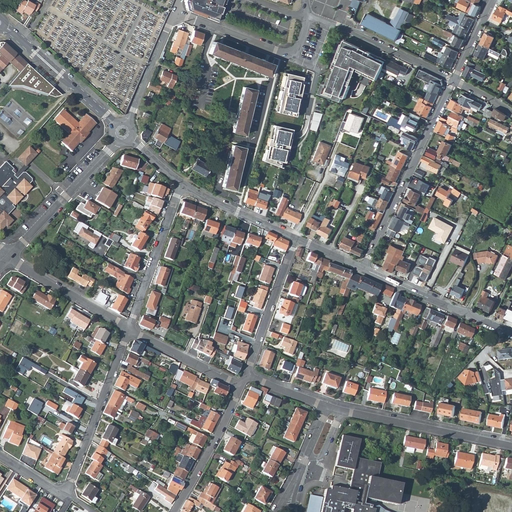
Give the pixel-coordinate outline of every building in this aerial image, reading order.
[(32,9),(36,11),(40,4),(36,2),(35,3),(29,0),(27,0),(26,1),(24,0),(20,0),(15,9),(20,13),(22,11),(28,15),(32,9)] [(184,0),(184,1),(186,10),(218,22),(219,20),(221,14),(224,7),(221,5),(222,2),(225,4),(226,0),(184,0)] [(353,0),(351,6),(352,6),(358,9),(361,0),(365,1),(365,0),(353,0)] [(476,16),(480,7),(478,6),(465,0),(460,0),(457,7),(476,16)] [(508,9),(500,5),(498,8),(493,18),(502,22),(507,12),(508,9)] [(393,19),(395,20),(401,8),(400,7),(396,6),(392,13),(390,17),(393,19)] [(410,13),(401,8),(395,20),(393,19),(390,25),(383,21),(380,20),(367,14),(363,23),(362,24),(367,26),(373,29),(396,41),(404,26),(405,24),(410,13)] [(410,13),(405,24),(409,26),(413,18),(416,20),(417,17),(410,13)] [(448,15),(446,19),(450,21),(462,26),(469,30),(474,20),(467,17),(461,14),(459,17),(456,18),(454,17),(454,18),(448,15)] [(462,26),(450,21),(448,25),(453,27),(454,26),(456,26),(453,32),(465,38),(469,30),(462,26)] [(176,48),(182,50),(187,33),(178,30),(173,42),(172,42),(169,52),(173,53),(174,52),(176,48)] [(193,30),(189,41),(199,45),(203,33),(193,30)] [(445,31),(444,32),(444,35),(451,38),(451,40),(453,42),(454,40),(462,44),(465,40),(445,31)] [(486,33),(481,44),(489,49),(495,38),(486,33)] [(445,43),(434,38),(432,42),(443,48),(445,43)] [(453,42),(451,40),(450,42),(453,43),(452,44),(460,48),(462,45),(462,44),(454,40),(453,42)] [(351,43),(347,41),(346,45),(342,44),(334,68),(336,68),(332,78),(330,77),(327,85),(324,83),(320,93),(342,102),(344,97),(346,98),(347,96),(356,70),(358,71),(364,74),(371,77),(377,80),(382,70),(387,60),(374,54),(365,50),(357,46),(351,43)] [(19,71),(27,63),(8,46),(3,42),(2,43),(0,42),(0,69),(4,66),(2,64),(6,59),(8,61),(18,70),(19,71)] [(213,42),(208,54),(268,77),(273,65),(272,64),(268,63),(264,61),(247,55),(244,53),(222,45),(219,44),(214,42),(213,42)] [(481,44),(480,44),(474,55),(484,60),(488,51),(490,52),(499,57),(500,56),(501,54),(489,49),(481,44)] [(447,47),(444,53),(450,56),(448,61),(453,64),(458,53),(447,47)] [(444,53),(444,54),(441,59),(438,57),(438,59),(426,54),(425,56),(436,61),(451,68),(453,64),(448,61),(450,56),(444,53)] [(175,57),(173,64),(180,67),(182,61),(181,61),(182,59),(175,57)] [(402,66),(387,59),(387,60),(382,70),(397,78),(402,66)] [(470,62),(469,66),(480,71),(481,68),(482,67),(477,64),(476,65),(470,62)] [(61,94),(27,63),(19,71),(7,85),(22,85),(48,94),(55,97),(61,94)] [(469,66),(468,66),(464,75),(470,78),(471,76),(472,74),(478,77),(477,78),(483,81),(486,74),(484,74),(480,71),(469,66)] [(441,79),(420,69),(417,77),(431,84),(424,99),(434,103),(443,85),(441,79)] [(163,71),(159,80),(168,83),(167,87),(171,88),(176,76),(163,71)] [(284,74),(276,113),(295,117),(296,112),(304,78),(284,74)] [(149,82),(146,88),(153,90),(155,84),(149,82)] [(408,86),(400,82),(397,86),(406,90),(408,86)] [(237,110),(231,132),(244,135),(255,90),(243,87),(237,110)] [(421,98),(412,93),(410,99),(418,103),(419,103),(421,98)] [(462,94),(458,102),(473,110),(477,111),(478,109),(479,110),(482,104),(475,101),(474,100),(462,94)] [(418,103),(415,109),(419,110),(418,112),(427,117),(434,103),(424,99),(421,98),(419,103),(418,103)] [(458,102),(451,99),(448,107),(459,113),(460,112),(462,114),(463,111),(464,109),(469,111),(472,113),(473,110),(458,102)] [(387,121),(390,115),(376,108),(373,115),(387,121)] [(486,108),(483,115),(491,118),(494,112),(486,108)] [(507,115),(496,108),(494,112),(492,115),(505,121),(507,116),(507,115)] [(62,109),(53,120),(58,124),(69,134),(61,143),(70,151),(78,142),(79,142),(88,132),(88,131),(95,123),(86,115),(78,124),(70,116),(62,109)] [(317,131),(321,113),(314,111),(309,129),(317,131)] [(441,116),(440,120),(459,129),(461,130),(464,123),(462,122),(464,117),(453,111),(448,120),(447,120),(447,119),(441,116)] [(406,116),(402,124),(403,125),(416,131),(420,122),(406,116)] [(510,127),(491,118),(488,124),(507,133),(510,127)] [(390,119),(388,123),(394,126),(400,129),(403,125),(402,124),(390,119)] [(440,120),(435,130),(444,134),(444,133),(447,135),(446,138),(455,142),(456,140),(455,139),(456,137),(449,134),(451,129),(457,132),(459,129),(440,120)] [(153,137),(163,142),(167,134),(170,129),(161,123),(153,137)] [(271,124),(262,160),(281,167),(282,162),(285,163),(288,149),(289,148),(289,146),(291,138),(292,133),(293,129),(271,124)] [(141,139),(144,142),(149,134),(151,132),(145,127),(141,134),(141,139)] [(418,137),(403,130),(401,135),(405,137),(403,141),(407,143),(405,147),(412,150),(418,137)] [(167,134),(163,142),(175,150),(180,141),(167,134)] [(319,141),(312,160),(318,163),(318,162),(322,163),(321,165),(325,167),(328,160),(324,159),(329,145),(319,141)] [(444,141),(439,152),(447,156),(452,145),(444,141)] [(232,145),(222,186),(234,189),(245,148),(232,145)] [(38,154),(29,146),(17,159),(26,167),(31,161),(35,157),(38,154)] [(439,152),(430,148),(426,155),(435,159),(437,157),(439,158),(439,159),(441,160),(442,157),(448,161),(449,160),(450,157),(447,156),(439,152)] [(388,159),(386,162),(390,164),(392,165),(402,170),(408,156),(399,151),(396,157),(395,156),(392,162),(388,159)] [(121,158),(119,165),(135,170),(137,160),(124,156),(121,158)] [(335,162),(331,171),(342,175),(347,163),(342,161),(343,158),(337,156),(335,162)] [(436,162),(423,156),(421,161),(430,165),(428,169),(438,173),(440,169),(445,171),(446,168),(447,169),(447,168),(436,162)] [(193,164),(190,169),(204,176),(209,166),(196,159),(193,164)] [(437,159),(436,162),(447,168),(449,165),(437,159)] [(180,160),(179,166),(187,169),(188,164),(180,160)] [(0,230),(1,230),(5,226),(6,227),(12,221),(7,216),(14,208),(12,205),(13,204),(16,204),(19,200),(18,199),(18,196),(19,194),(20,193),(22,191),(25,191),(26,193),(30,189),(30,186),(28,184),(31,181),(31,179),(25,173),(22,173),(17,178),(15,180),(12,177),(13,175),(14,174),(11,171),(13,169),(5,161),(0,166),(0,230)] [(352,170),(349,177),(359,181),(361,175),(362,175),(365,165),(365,166),(356,162),(353,171),(352,170)] [(25,169),(28,167),(27,166),(26,167),(24,165),(14,174),(13,175),(12,177),(15,180),(17,178),(22,173),(25,169)] [(391,167),(386,177),(396,182),(402,170),(392,165),(391,167)] [(112,168),(103,184),(112,189),(122,171),(112,168)] [(417,170),(415,175),(422,178),(425,173),(417,170)] [(141,177),(139,176),(138,178),(140,179),(140,180),(141,180),(140,185),(149,188),(147,194),(162,199),(163,199),(165,194),(166,194),(168,190),(154,185),(155,180),(142,175),(141,177)] [(299,175),(295,184),(300,186),(304,178),(299,175)] [(386,177),(381,175),(378,180),(389,185),(390,183),(397,186),(398,183),(396,182),(386,177)] [(333,187),(339,189),(341,185),(342,182),(336,180),(333,187)] [(430,186),(420,180),(415,191),(423,195),(425,196),(430,186)] [(258,192),(253,205),(263,209),(265,201),(258,199),(263,184),(260,183),(258,192)] [(382,194),(381,198),(389,202),(395,189),(392,187),(390,191),(385,189),(384,189),(382,188),(380,192),(382,194)] [(436,195),(446,201),(448,197),(451,192),(452,190),(450,189),(448,191),(441,187),(436,195)] [(102,188),(95,201),(109,209),(116,196),(102,188)] [(247,191),(244,202),(253,205),(258,192),(248,188),(247,192),(247,191)] [(452,190),(451,192),(458,197),(461,193),(454,188),(452,190)] [(274,189),(272,196),(278,198),(280,192),(274,189)] [(416,205),(421,194),(415,191),(411,190),(408,196),(406,201),(416,205)] [(274,213),(280,216),(284,206),(289,196),(283,194),(274,213)] [(162,202),(147,196),(146,201),(150,203),(147,210),(157,215),(162,202)] [(432,196),(427,208),(430,210),(435,198),(432,196)] [(446,201),(445,203),(450,206),(453,200),(448,197),(446,201)] [(389,202),(381,198),(379,200),(375,199),(373,204),(385,210),(389,202)] [(335,199),(331,208),(334,209),(335,206),(338,208),(341,202),(335,199)] [(100,208),(87,201),(84,206),(80,203),(78,206),(75,210),(87,216),(87,217),(89,218),(92,214),(94,215),(96,211),(98,212),(100,208)] [(134,202),(131,206),(141,211),(143,207),(134,202)] [(180,214),(190,217),(193,208),(191,207),(191,206),(183,203),(180,212),(180,214)] [(113,216),(115,217),(121,206),(119,205),(113,216)] [(418,205),(416,210),(424,214),(425,212),(426,209),(418,205)] [(284,206),(280,216),(297,223),(301,214),(296,212),(295,213),(287,209),(287,208),(284,206)] [(412,215),(407,213),(409,208),(404,206),(399,214),(410,220),(412,215)] [(190,217),(190,218),(201,222),(204,212),(201,211),(202,210),(194,207),(193,208),(190,217)] [(153,216),(144,210),(136,224),(145,229),(147,224),(148,224),(150,220),(151,220),(153,216)] [(365,213),(363,216),(366,218),(379,224),(384,213),(378,212),(375,218),(372,217),(374,213),(369,210),(367,214),(365,213)] [(312,217),(308,225),(318,230),(319,228),(320,228),(326,218),(321,215),(320,217),(318,220),(312,217)] [(391,227),(401,232),(404,224),(408,226),(409,225),(410,225),(411,224),(396,217),(391,227)] [(454,227),(434,217),(428,228),(438,234),(436,239),(445,244),(454,227)] [(319,230),(318,233),(328,238),(332,230),(327,227),(331,220),(326,218),(320,228),(319,230)] [(366,218),(365,222),(366,222),(367,221),(372,224),(371,226),(376,228),(379,224),(366,218)] [(206,220),(203,231),(211,234),(214,235),(217,224),(206,220)] [(78,221),(73,230),(77,233),(82,236),(83,236),(87,238),(86,239),(90,241),(87,245),(92,248),(100,234),(94,230),(92,233),(85,230),(87,226),(78,221)] [(136,224),(134,228),(136,229),(143,233),(145,229),(136,224)] [(231,238),(234,230),(224,226),(221,235),(222,235),(220,240),(225,242),(225,244),(229,245),(231,238)] [(390,229),(388,234),(394,237),(396,232),(390,229)] [(231,238),(228,246),(235,248),(236,244),(239,245),(243,235),(239,233),(239,231),(234,230),(231,238)] [(134,235),(130,242),(132,243),(130,246),(138,251),(146,238),(138,233),(136,237),(134,235)] [(356,241),(352,251),(362,256),(364,250),(358,247),(360,242),(361,243),(364,235),(360,233),(356,241)] [(113,234),(110,240),(112,241),(116,243),(119,238),(113,234)] [(247,234),(243,245),(248,247),(249,245),(257,248),(260,239),(247,234)] [(275,235),(271,245),(285,251),(288,242),(281,238),(275,235)] [(183,239),(180,237),(179,241),(171,238),(164,257),(172,260),(177,245),(180,246),(183,239)] [(341,247),(352,251),(356,241),(345,237),(341,247)] [(110,240),(107,238),(103,244),(108,247),(110,244),(112,241),(110,240)] [(506,279),(511,270),(511,266),(511,246),(509,245),(495,274),(506,279)] [(458,246),(457,248),(469,255),(471,251),(458,246)] [(297,247),(294,256),(300,258),(303,249),(297,247)] [(390,252),(390,253),(384,268),(392,272),(396,264),(398,265),(401,257),(402,258),(403,255),(404,253),(397,250),(397,249),(394,247),(391,253),(390,252)] [(213,248),(208,262),(213,263),(218,249),(213,248)] [(469,255),(457,248),(456,248),(451,260),(460,264),(459,266),(463,268),(469,255)] [(491,262),(495,264),(499,255),(489,251),(478,253),(479,263),(487,262),(491,264),(491,262)] [(309,276),(311,277),(314,278),(315,276),(321,258),(309,253),(305,260),(315,265),(313,269),(310,268),(309,271),(310,272),(309,276)] [(128,255),(123,267),(135,272),(137,267),(135,266),(136,264),(138,259),(128,255)] [(405,256),(403,255),(402,258),(401,259),(397,269),(407,273),(411,264),(403,260),(405,256)] [(417,266),(414,273),(421,276),(420,278),(427,281),(437,259),(430,256),(429,258),(422,255),(419,261),(420,262),(426,265),(424,269),(418,266),(417,266)] [(235,256),(229,273),(233,275),(235,272),(239,257),(235,256)] [(239,257),(235,272),(239,273),(240,273),(244,259),(239,257)] [(321,258),(315,276),(321,278),(323,273),(322,273),(323,271),(337,276),(340,268),(328,263),(329,261),(321,257),(321,258)] [(117,269),(110,265),(108,263),(103,271),(117,279),(120,280),(118,283),(116,282),(114,287),(119,289),(119,290),(128,294),(130,289),(128,288),(132,279),(123,274),(123,272),(117,269)] [(264,265),(258,280),(268,284),(274,268),(264,265)] [(77,270),(72,267),(66,275),(67,277),(74,280),(74,279),(77,281),(77,282),(83,286),(85,285),(86,284),(89,286),(93,279),(82,273),(80,277),(78,277),(75,275),(75,274),(77,270)] [(160,268),(154,283),(163,286),(168,270),(160,268)] [(340,268),(337,276),(345,279),(344,282),(342,282),(340,288),(340,289),(344,290),(350,273),(350,272),(340,268)] [(344,290),(344,292),(347,293),(348,289),(354,291),(355,288),(375,297),(377,292),(380,286),(379,286),(350,273),(344,290)] [(461,273),(451,294),(460,299),(464,290),(458,287),(464,274),(461,273)] [(11,277),(6,285),(22,294),(27,284),(23,282),(24,282),(20,280),(17,278),(13,277),(11,277)] [(301,286),(292,282),(287,294),(297,298),(298,295),(301,296),(303,295),(305,288),(304,287),(301,286)] [(385,295),(389,297),(393,289),(388,287),(385,295)] [(487,297),(491,289),(486,287),(477,306),(490,312),(496,301),(487,297)] [(260,309),(261,306),(260,305),(262,299),(264,299),(267,292),(257,288),(251,302),(254,303),(253,307),(260,309)] [(1,290),(0,291),(0,311),(1,312),(11,296),(1,290)] [(36,291),(31,299),(40,304),(49,310),(55,299),(47,295),(46,296),(36,291)] [(147,308),(146,313),(154,316),(156,311),(154,310),(159,294),(151,292),(146,307),(147,308)] [(343,295),(336,315),(339,316),(347,293),(344,292),(343,295)] [(394,293),(388,306),(397,310),(395,314),(394,314),(392,319),(390,318),(387,327),(388,328),(392,329),(393,326),(404,299),(398,296),(399,295),(394,293)] [(113,304),(110,309),(119,314),(126,300),(117,295),(114,300),(112,299),(110,303),(113,304)] [(414,303),(404,299),(393,326),(397,327),(402,314),(414,319),(420,306),(413,304),(414,303)] [(187,313),(185,321),(195,324),(200,309),(199,308),(201,303),(192,300),(190,305),(186,304),(184,312),(187,313)] [(287,315),(289,316),(293,304),(283,301),(281,306),(280,305),(278,311),(279,311),(279,312),(279,313),(283,314),(283,315),(285,316),(285,315),(287,316),(287,315)] [(505,309),(502,308),(501,307),(497,316),(504,320),(505,318),(509,309),(511,303),(511,301),(510,301),(506,307),(505,309)] [(374,303),(371,313),(377,316),(374,323),(378,324),(382,315),(385,309),(380,308),(380,307),(381,305),(374,303)] [(418,326),(417,328),(424,330),(426,324),(429,325),(435,312),(425,308),(418,326)] [(90,321),(71,309),(66,317),(71,320),(69,322),(84,330),(90,321)] [(435,312),(429,325),(435,327),(436,324),(439,325),(443,315),(435,312)] [(247,314),(241,330),(250,333),(256,317),(247,314)] [(155,321),(154,321),(154,322),(142,316),(138,324),(150,330),(151,327),(155,329),(157,325),(158,323),(158,322),(155,321)] [(439,328),(434,341),(438,342),(443,329),(452,333),(452,331),(453,330),(452,329),(453,326),(455,320),(444,316),(439,328)] [(160,317),(158,322),(158,323),(157,325),(166,330),(170,320),(160,317)] [(452,333),(450,338),(453,340),(456,333),(469,339),(473,329),(459,323),(455,333),(452,331),(452,333)] [(289,326),(282,324),(279,332),(286,334),(289,326)] [(412,324),(407,334),(413,337),(417,328),(418,326),(412,324)] [(432,337),(430,344),(432,345),(433,344),(434,341),(439,328),(436,327),(432,337)] [(93,338),(93,340),(102,345),(108,333),(99,328),(98,329),(93,338)] [(214,333),(212,340),(225,345),(227,337),(214,333)] [(93,340),(87,336),(85,340),(90,343),(88,347),(91,349),(90,351),(99,356),(104,346),(102,345),(93,340)] [(296,342),(283,337),(279,346),(284,347),(285,350),(284,353),(291,355),(296,342)] [(194,339),(190,348),(194,350),(201,353),(206,342),(197,339),(197,341),(194,339)] [(76,341),(72,347),(74,348),(78,350),(81,345),(76,341)] [(160,353),(144,345),(143,346),(133,341),(131,346),(131,347),(129,351),(138,356),(140,351),(143,353),(145,349),(158,356),(160,353)] [(211,343),(206,342),(201,353),(212,358),(216,350),(210,347),(211,343)] [(234,352),(233,357),(242,360),(247,345),(238,342),(237,345),(234,352)] [(459,343),(456,351),(465,355),(468,347),(459,343)] [(511,348),(498,351),(500,360),(511,358),(511,348)] [(222,353),(216,350),(215,353),(219,355),(227,359),(224,364),(227,366),(226,369),(236,374),(241,364),(231,359),(232,357),(230,357),(222,353)] [(264,351),(258,366),(268,370),(273,354),(264,351)] [(148,362),(140,358),(139,359),(129,354),(125,362),(129,364),(132,365),(133,366),(134,366),(136,367),(138,364),(137,363),(138,361),(146,365),(148,362)] [(82,364),(78,370),(88,375),(94,364),(80,356),(78,361),(82,364)] [(23,358),(15,371),(22,375),(25,370),(28,372),(30,367),(44,375),(47,371),(23,358)] [(290,364),(282,361),(279,369),(287,372),(290,364)] [(129,364),(126,371),(132,374),(134,370),(130,368),(132,365),(129,364)] [(170,364),(166,372),(174,375),(177,369),(178,367),(170,364)] [(301,364),(296,378),(302,380),(302,381),(309,383),(310,382),(313,383),(318,370),(313,368),(312,373),(301,369),(303,365),(301,364)] [(189,388),(194,390),(194,389),(198,380),(198,379),(195,378),(195,377),(183,371),(182,373),(181,373),(181,372),(177,369),(174,375),(173,378),(190,386),(189,388)] [(495,369),(495,370),(496,379),(490,380),(492,397),(503,396),(502,391),(501,381),(499,373),(495,369)] [(78,370),(76,374),(72,381),(70,380),(68,383),(75,387),(77,384),(81,387),(88,375),(78,370)] [(134,370),(132,374),(143,379),(147,381),(149,377),(134,370)] [(121,371),(119,376),(134,383),(137,385),(138,385),(140,381),(121,371)] [(481,382),(478,372),(475,373),(474,373),(465,371),(458,379),(463,383),(464,382),(467,383),(471,383),(472,384),(481,382)] [(321,383),(329,386),(328,387),(335,390),(339,379),(325,374),(321,383)] [(119,376),(114,385),(124,391),(127,384),(132,387),(134,383),(119,376)] [(511,378),(501,381),(502,391),(511,390),(511,378)] [(217,382),(212,379),(209,385),(215,388),(213,393),(223,397),(227,388),(217,383),(217,382)] [(209,385),(198,380),(194,389),(205,394),(209,385)] [(346,382),(342,392),(353,396),(357,386),(346,382)] [(250,387),(244,401),(245,402),(244,405),(251,409),(257,395),(259,396),(261,392),(250,387)] [(65,388),(62,392),(74,399),(71,404),(72,404),(78,408),(84,398),(65,388)] [(366,400),(383,403),(385,392),(369,389),(366,400)] [(114,391),(107,404),(117,409),(121,411),(126,401),(131,403),(132,402),(133,402),(134,401),(124,396),(114,391)] [(265,394),(263,400),(268,403),(269,403),(272,397),(265,394)] [(392,394),(391,404),(406,407),(408,397),(392,394)] [(42,404),(33,398),(27,410),(37,416),(41,407),(42,404)] [(57,406),(48,401),(45,405),(55,411),(57,406)] [(413,409),(420,411),(421,402),(415,401),(413,409)] [(199,402),(198,405),(199,406),(198,407),(206,411),(207,411),(208,411),(209,408),(208,408),(199,402)] [(421,402),(420,411),(426,412),(428,404),(421,402)] [(145,407),(137,403),(135,407),(143,411),(145,407)] [(78,408),(72,404),(70,408),(68,407),(65,412),(78,420),(80,416),(78,415),(79,413),(80,413),(82,410),(78,408)] [(107,404),(102,413),(113,418),(115,414),(117,409),(107,404)] [(441,404),(439,413),(447,415),(447,416),(453,417),(455,407),(441,404)] [(296,408),(289,423),(299,427),(301,421),(302,421),(306,412),(296,408)] [(463,409),(461,419),(475,422),(479,423),(482,413),(463,409)] [(210,411),(206,419),(215,424),(218,416),(210,411)] [(490,415),(488,424),(493,425),(492,426),(502,428),(505,415),(495,413),(494,415),(490,415)] [(41,424),(44,420),(37,416),(35,420),(41,424)] [(190,421),(189,424),(199,429),(199,428),(210,433),(215,424),(206,419),(203,418),(201,422),(198,421),(197,423),(191,420),(190,421)] [(238,420),(234,428),(249,437),(256,424),(246,418),(244,422),(245,422),(244,424),(238,420)] [(22,430),(17,428),(17,427),(13,425),(13,422),(10,421),(8,426),(7,426),(3,437),(7,439),(8,436),(10,437),(8,442),(18,446),(22,436),(20,436),(22,430)] [(186,427),(176,422),(174,426),(184,431),(186,427)] [(60,423),(57,428),(69,435),(73,427),(66,423),(65,426),(60,423)] [(299,427),(289,423),(283,438),(293,442),(297,433),(296,433),(299,427)] [(103,434),(101,439),(102,439),(108,443),(110,444),(112,439),(117,430),(107,425),(104,432),(105,433),(104,435),(103,434)] [(206,437),(188,428),(187,431),(189,432),(189,433),(192,434),(188,442),(191,443),(190,445),(200,450),(206,437)] [(152,432),(148,439),(153,441),(157,434),(152,432)] [(329,490),(325,490),(323,497),(320,511),(341,511),(342,508),(351,510),(350,511),(372,511),(375,503),(375,501),(396,505),(399,492),(401,483),(377,478),(378,470),(380,462),(355,457),(359,439),(341,435),(339,447),(341,447),(340,451),(338,451),(334,466),(344,468),(348,469),(353,470),(350,481),(348,490),(330,486),(329,490)] [(59,442),(53,453),(62,458),(68,448),(69,449),(72,444),(71,443),(72,441),(63,436),(59,442)] [(404,436),(402,446),(406,447),(414,448),(423,450),(424,440),(404,436)] [(140,443),(145,446),(146,444),(148,439),(145,437),(144,441),(142,440),(140,443)] [(230,437),(222,451),(232,456),(239,442),(230,437)] [(108,443),(102,439),(98,445),(104,450),(108,443)] [(427,449),(425,456),(429,457),(429,459),(432,460),(433,456),(447,458),(448,451),(446,450),(447,445),(435,443),(434,451),(427,449)] [(26,444),(22,454),(36,460),(41,449),(26,444)] [(175,447),(173,451),(178,454),(185,457),(185,456),(195,460),(200,450),(190,445),(190,446),(186,444),(184,450),(182,449),(181,450),(175,447)] [(98,445),(90,458),(93,460),(99,464),(103,458),(107,460),(111,454),(104,450),(98,445)] [(275,448),(268,460),(278,465),(285,453),(275,448)] [(53,453),(53,452),(44,467),(57,475),(60,469),(59,468),(61,463),(63,464),(66,460),(62,458),(53,453)] [(461,455),(461,453),(455,452),(453,466),(470,469),(473,456),(465,454),(464,455),(461,455)] [(185,457),(178,454),(176,457),(174,460),(179,463),(173,475),(183,480),(192,461),(185,457)] [(481,454),(479,465),(486,466),(486,467),(492,468),(491,470),(495,471),(498,456),(494,455),(494,456),(481,454)] [(503,468),(511,470),(511,469),(511,459),(505,458),(503,468)] [(99,464),(93,460),(85,473),(93,479),(94,479),(98,481),(102,475),(98,472),(102,466),(99,464)] [(266,464),(264,468),(262,472),(271,477),(278,465),(268,460),(266,464)] [(220,473),(218,472),(215,477),(225,482),(232,471),(233,472),(237,465),(231,461),(229,465),(225,462),(221,469),(221,470),(220,473)] [(134,469),(123,462),(121,464),(128,468),(126,471),(130,474),(134,469)] [(173,475),(166,490),(175,496),(178,490),(179,490),(184,480),(183,480),(173,475)] [(19,483),(13,479),(6,489),(21,499),(18,502),(22,505),(28,508),(33,501),(28,498),(31,493),(32,491),(23,486),(22,487),(21,487),(21,486),(19,484),(19,483)] [(158,481),(156,484),(157,484),(164,489),(166,486),(163,485),(164,484),(158,481)] [(200,492),(198,497),(204,501),(211,505),(220,489),(209,483),(207,487),(206,490),(204,489),(202,493),(200,492)] [(87,485),(81,495),(90,501),(92,497),(97,490),(88,484),(87,485)] [(164,489),(157,484),(153,490),(164,497),(163,499),(169,504),(175,496),(166,490),(164,489)] [(130,485),(128,488),(135,493),(139,495),(136,499),(131,507),(139,511),(149,497),(130,485)] [(260,487),(253,499),(263,504),(266,498),(267,498),(270,493),(260,487)] [(320,511),(323,497),(310,494),(306,511),(320,511)] [(181,510),(180,511),(188,511),(193,504),(200,509),(204,501),(198,497),(196,501),(189,497),(187,501),(186,500),(180,510),(181,510)] [(388,511),(384,510),(375,503),(372,511),(388,511)]
